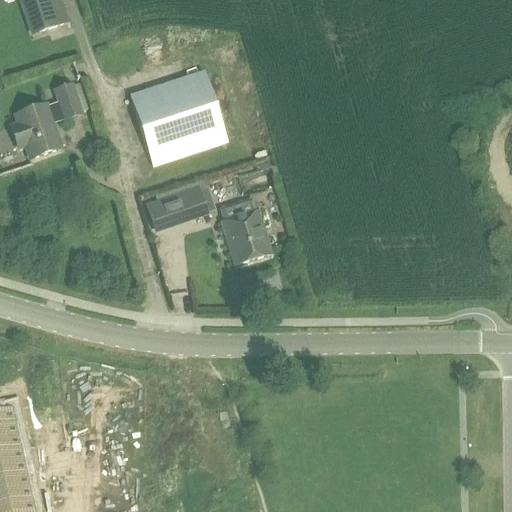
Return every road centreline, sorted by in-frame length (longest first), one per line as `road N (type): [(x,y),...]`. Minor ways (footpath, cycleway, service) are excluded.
road 1 (tertiary): [(511,341),(169,342),(0,304)]
road 2 (residential): [(206,483),(81,511)]
